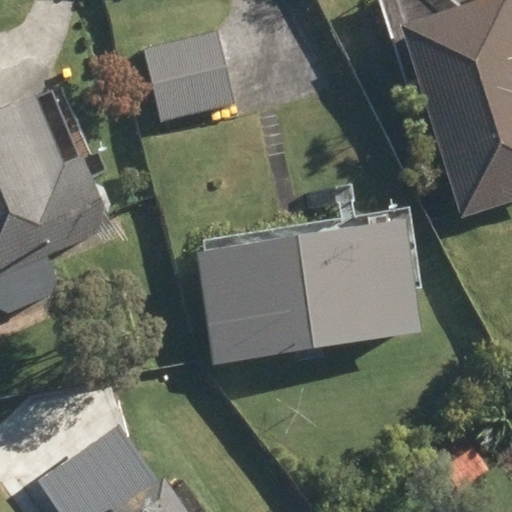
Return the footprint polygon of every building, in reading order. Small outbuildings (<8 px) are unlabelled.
[(511,0),(401,35),(464,226),(511,209),(511,3),(511,0)] [(145,56),(163,126),(235,108),(217,38),(145,56)] [(0,315),(8,320),(52,302),(57,288),(47,263),(109,237),(52,99),(0,120),(0,315)] [(195,264),(213,371),(420,339),(403,232),(195,264)] [(187,511),(165,478),(160,481),(120,422),(35,479),(56,511),(187,511)]
